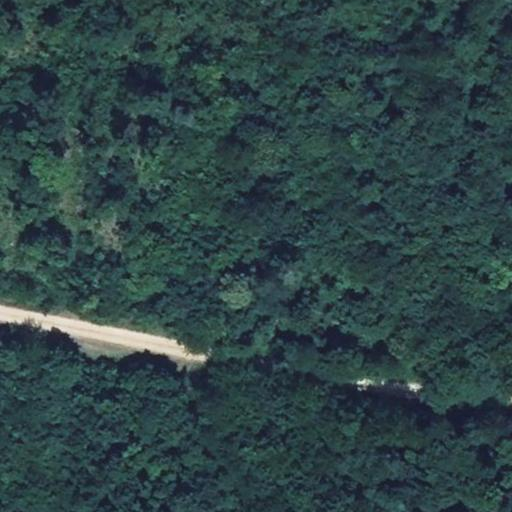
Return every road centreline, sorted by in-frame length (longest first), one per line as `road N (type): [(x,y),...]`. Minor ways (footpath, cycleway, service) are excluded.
road 1 (track): [(511,391),(297,368),(0,311)]
road 2 (track): [(182,346),(221,511)]
